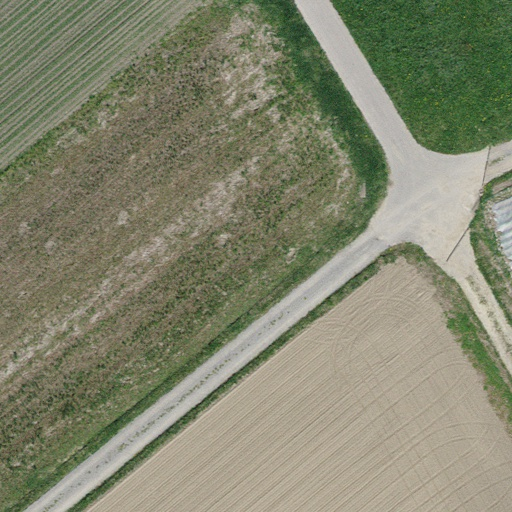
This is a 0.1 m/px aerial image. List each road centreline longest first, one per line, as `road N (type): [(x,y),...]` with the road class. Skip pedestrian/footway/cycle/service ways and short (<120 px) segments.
road 1 (track): [(46,511),(432,197),(511,162)]
road 2 (track): [(511,336),(310,0)]
